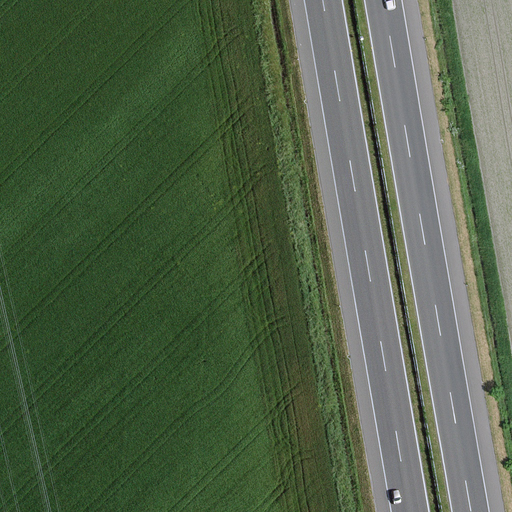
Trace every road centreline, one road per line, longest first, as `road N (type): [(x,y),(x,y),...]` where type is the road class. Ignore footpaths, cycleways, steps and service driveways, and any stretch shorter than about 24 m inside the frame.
road 1 (motorway): [(471,511),(384,0)]
road 2 (motorway): [(323,0),(410,511)]
